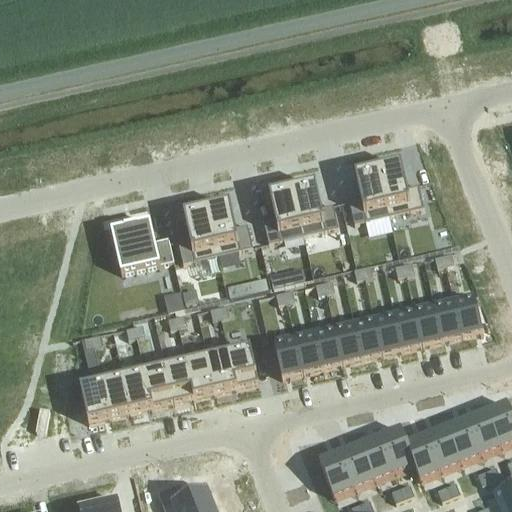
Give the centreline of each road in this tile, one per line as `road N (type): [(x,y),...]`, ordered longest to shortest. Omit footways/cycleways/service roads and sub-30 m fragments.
road 1 (tertiary): [(446,107),(0,211)]
road 2 (unclassified): [(426,0),(0,94)]
road 3 (residential): [(245,430),(511,368)]
road 4 (residential): [(0,485),(245,430)]
road 5 (residential): [(511,274),(446,107)]
